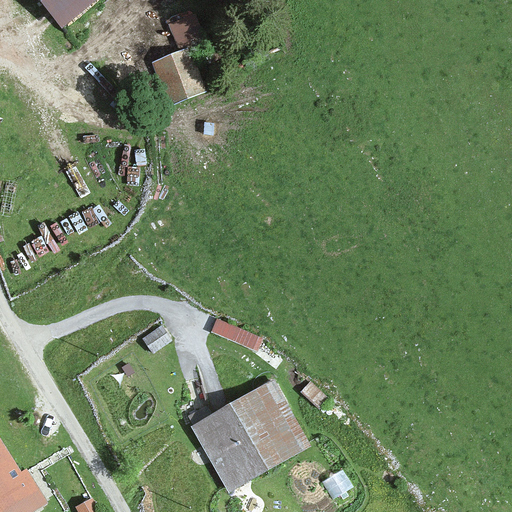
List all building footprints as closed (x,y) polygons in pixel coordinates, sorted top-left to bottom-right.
[(30,0),(61,35),(103,0),(30,0)] [(183,47),(209,36),(197,9),(172,20),(183,47)] [(196,49),(157,65),(174,109),(213,93),(196,49)] [(272,341),(223,318),(215,335),(264,358),(272,341)] [(279,386),(189,430),(224,499),(313,455),(279,386)] [(0,511),(40,511),(49,507),(0,428),(0,511)] [(101,511),(90,496),(72,509),(74,511),(101,511)]
